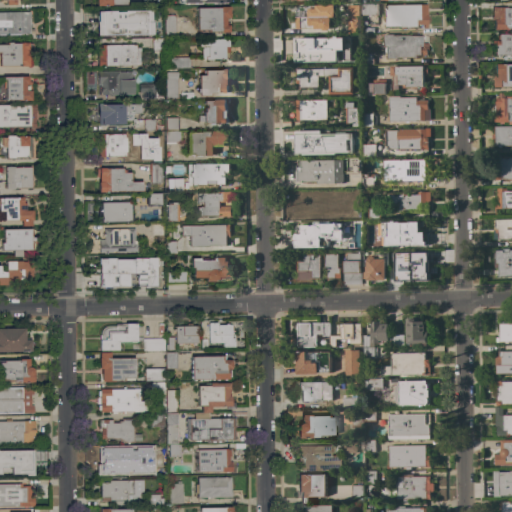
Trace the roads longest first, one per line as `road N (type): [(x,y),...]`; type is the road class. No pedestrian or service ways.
road 1 (residential): [(68,511),(62,0)]
road 2 (residential): [(263,511),(260,0)]
road 3 (residential): [(462,511),(459,0)]
road 4 (residential): [(460,301),(0,308)]
